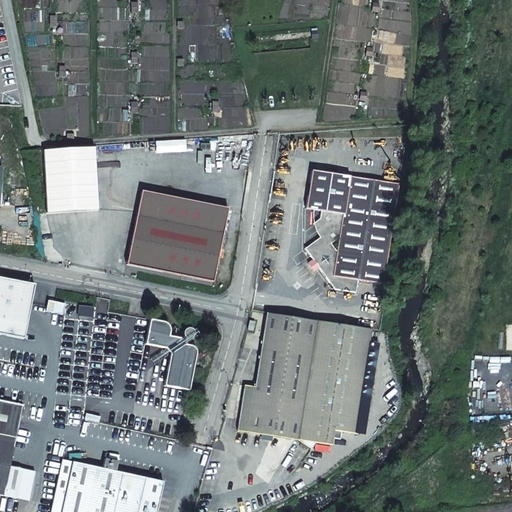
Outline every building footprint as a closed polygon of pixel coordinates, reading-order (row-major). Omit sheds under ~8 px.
[(319,221),(313,226),(321,238),(304,251),(313,264),(320,272),(334,292),(355,295),(357,282),(382,286),(398,187),(311,173),(305,211),(320,213),(319,221)] [(213,284),(228,211),(142,193),(127,266),(213,284)] [(315,275),(320,272),(313,264),(309,267),(315,275)] [(30,288),(0,281),(0,330),(20,335),(29,295),(30,288)] [(43,288),(30,288),(29,295),(44,298),(43,288)] [(354,436),(370,331),(316,323),(267,315),(255,390),(245,388),(238,433),(298,442),(310,451),(314,445),(330,447),(333,433),(354,436)] [(165,351),(170,356),(163,388),(188,394),(196,354),(195,352),(195,350),(193,349),(191,348),(184,346),(192,339),(193,338),(193,337),(193,335),(192,333),(191,332),(189,331),(188,331),(186,331),(185,332),(183,334),(183,335),(183,337),(183,338),(184,340),(181,342),(176,341),(171,340),(168,339),(169,335),(169,332),(168,330),(167,328),(165,326),(163,325),(149,322),(144,347),(165,351)] [(155,368),(170,356),(165,351),(151,362),(155,368)] [(0,496),(3,497),(7,478),(14,439),(21,408),(0,403),(0,496)] [(511,420),(435,429),(436,435),(436,440),(446,440),(447,445),(511,437),(511,420)] [(156,511),(162,483),(61,461),(50,511),(156,511)] [(19,480),(7,478),(3,497),(15,500),(19,480)]
